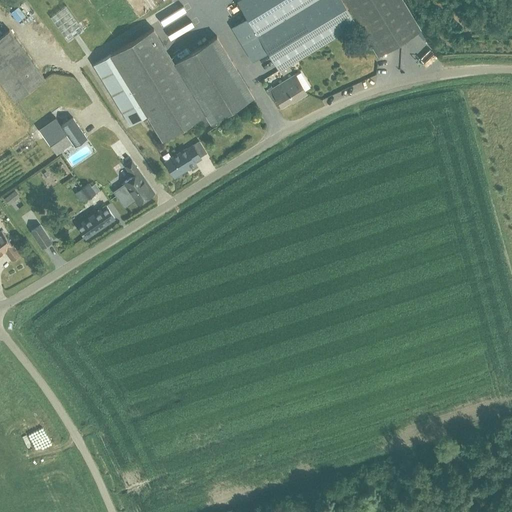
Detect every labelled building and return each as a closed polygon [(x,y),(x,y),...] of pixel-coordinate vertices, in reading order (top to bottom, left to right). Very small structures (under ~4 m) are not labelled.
[(378,55),(421,29),(402,0),(237,0),(248,17),(233,27),(254,61),(269,52),(279,69),(288,64),(358,21),(378,55)] [(70,40),(86,30),(69,5),(53,16),(70,40)] [(174,39),(197,23),(185,5),(162,21),(174,39)] [(110,54),(93,65),(130,125),(147,114),(163,140),(197,119),(202,128),(254,96),(216,35),(173,62),(153,28),(110,54)] [(0,80),(14,100),(45,79),(9,30),(0,36),(0,80)] [(380,56),(379,79),(388,80),(390,53),(385,52),(384,56),(380,56)] [(288,64),(279,69),(283,75),(292,70),(288,64)] [(294,99),(305,92),(294,74),(273,87),(272,86),(267,89),(274,100),(278,97),(282,104),(293,97),(294,99)] [(56,117),(39,129),(57,154),(73,143),(75,145),(87,137),(73,117),(61,125),(56,117)] [(109,144),(117,141),(111,129),(104,132),(109,144)] [(200,141),(186,149),(186,148),(165,161),(175,177),(195,164),(194,161),(200,157),(208,153),(200,141)] [(124,184),(114,191),(120,200),(127,195),(131,202),(135,199),(138,204),(154,193),(131,161),(125,165),(132,176),(123,182),(124,184)] [(89,183),(82,188),(88,198),(100,190),(95,183),(91,186),(89,183)] [(4,199),(9,206),(21,197),(16,191),(4,199)] [(85,237),(114,217),(106,205),(97,211),(99,213),(79,228),(85,237)] [(52,241),(41,225),(31,231),(43,247),(52,241)] [(0,230),(0,253),(5,250),(12,260),(21,254),(13,243),(12,244),(1,230),(0,230)] [(31,433),(39,448),(53,441),(45,425),(31,433)]
